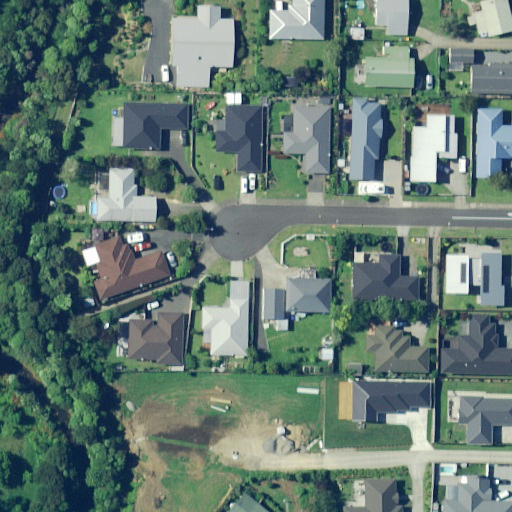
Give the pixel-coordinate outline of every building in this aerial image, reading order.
[(323,42),(323,0),(289,0),(289,12),(266,11),(266,41),(323,42)] [(383,28),(383,37),(404,37),(405,0),(372,0),(372,27),(383,28)] [(510,31),(503,0),(486,0),(477,2),(479,13),(464,17),(466,26),(473,24),(476,35),(484,33),(485,37),(510,31)] [(360,40),(361,29),(348,29),(347,40),(360,40)] [(364,31),(363,41),(380,42),(381,32),(364,31)] [(410,48),(381,47),(381,59),(362,59),(361,87),(410,88),(410,48)] [(469,64),(470,50),(447,49),(446,72),(460,72),(460,63),(469,64)] [(511,94),(511,65),(469,65),(469,94),(511,94)] [(379,100),(349,99),(346,180),(369,181),(370,159),(376,159),(379,100)] [(183,105),(119,102),(119,121),(108,121),(107,149),(156,151),(157,130),(182,131),(183,105)] [(257,174),(259,108),(220,107),(220,121),(213,121),(211,153),(234,154),(234,173),(257,174)] [(329,177),(331,109),(291,108),(290,133),(280,133),(279,154),(303,155),(302,176),(329,177)] [(511,127),(499,127),(500,111),(475,110),(473,179),(498,180),(498,158),(511,158),(511,127)] [(450,134),(451,117),(424,116),(423,129),(410,128),(407,182),(431,183),(432,158),(452,159),(454,134),(450,134)] [(131,170),(107,169),(106,197),(94,197),(94,221),(152,223),(153,199),(135,198),(135,187),(131,187),(131,170)] [(127,242),(119,245),(117,238),(79,251),(84,267),(93,264),(98,280),(90,283),(96,301),(168,276),(160,250),(133,259),(127,242)] [(474,253),(474,247),(458,247),(457,257),(443,257),(442,294),(463,294),(463,286),(476,286),(475,307),(500,308),(501,286),(498,286),(499,254),(474,253)] [(396,278),(396,257),(376,256),(376,264),(349,264),(348,300),(414,302),(414,278),(396,278)] [(313,280),(313,278),(284,277),(283,291),(260,290),(260,320),(280,320),(280,312),(327,313),(328,280),(313,280)] [(246,300),(228,299),(227,309),(199,308),(199,329),(208,330),(207,355),(244,357),(246,300)] [(180,314),(155,313),(155,322),(115,321),(114,355),(123,356),(123,360),(152,361),(152,365),(179,366),(180,314)] [(485,326),(486,316),(465,315),(465,337),(455,337),(455,350),(437,350),(437,374),(511,376),(511,350),(493,350),(493,326),(485,326)] [(407,329),(373,328),(372,337),(362,336),(361,353),(372,353),(371,372),(429,374),(430,348),(407,347),(407,329)] [(359,365),(345,365),(345,376),(359,376),(359,365)] [(511,400),(446,398),(445,425),(464,426),(463,444),(486,445),(487,426),(511,426),(511,400)] [(488,501),(488,476),(466,476),(466,485),(444,485),(444,500),(438,500),(438,511),(511,511),(511,502),(488,501)] [(393,504),(394,481),(360,481),(359,509),(339,508),(339,511),(398,511),(399,504),(393,504)] [(263,511),(241,494),(226,511),(263,511)]
